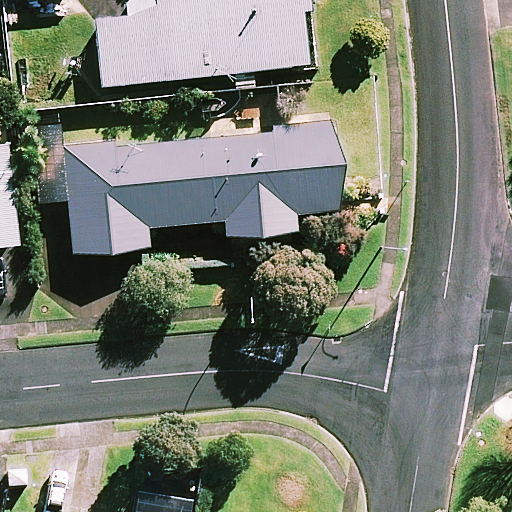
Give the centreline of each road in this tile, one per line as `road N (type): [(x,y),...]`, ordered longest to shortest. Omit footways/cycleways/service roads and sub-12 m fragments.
road 1 (residential): [(0,391),(239,370),(383,391),(434,365)]
road 2 (residential): [(444,0),(457,159),(434,365)]
road 3 (residential): [(434,365),(412,511)]
